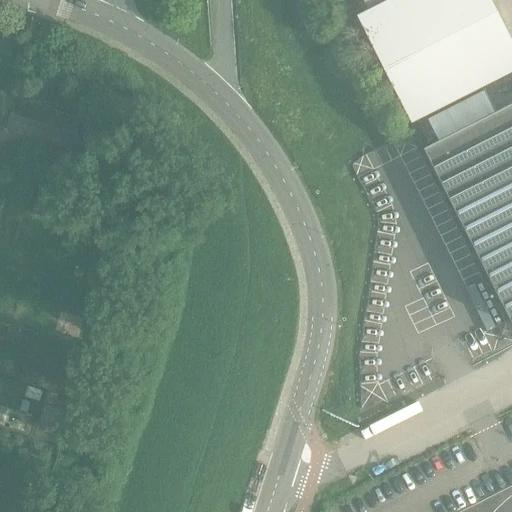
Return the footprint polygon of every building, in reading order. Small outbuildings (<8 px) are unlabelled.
[(390,0),(358,16),(357,17),(410,122),(411,124),(412,124),(511,73),(511,40),(491,0),(390,0)] [(79,120),(17,100),(8,130),(70,150),(72,144),(77,146),(83,128),(78,126),(79,120)] [(511,109),(427,153),(511,320),(511,109)] [(27,183),(24,191),(34,194),(36,186),(27,183)] [(39,184),(33,207),(56,213),(59,202),(66,203),(69,192),(39,184)] [(61,411),(64,399),(49,394),(45,406),(61,411)]
